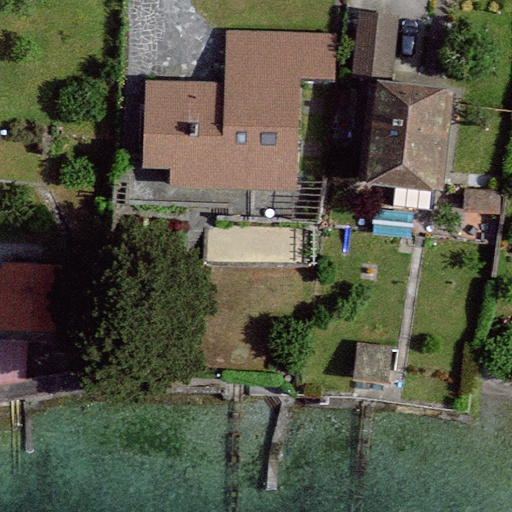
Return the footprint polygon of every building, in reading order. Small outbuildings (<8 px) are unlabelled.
[(395,15),(366,14),(364,71),(392,72),(395,15)] [(334,38),(237,33),(234,91),(153,87),(148,186),(298,194),(304,75),(332,77),(334,38)] [(443,90),(379,85),(372,178),(435,183),(443,90)] [(59,270),(0,268),(0,326),(57,329),(59,270)] [(393,346),(363,343),(359,378),(389,381),(393,346)]
